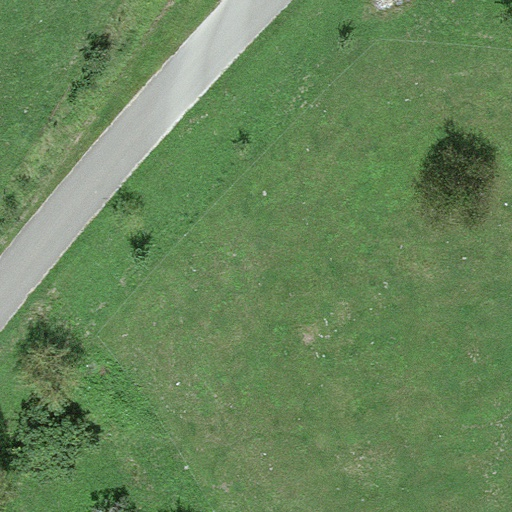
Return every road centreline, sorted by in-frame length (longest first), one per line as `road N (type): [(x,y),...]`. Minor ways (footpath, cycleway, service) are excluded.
road 1 (unclassified): [(113,146),(251,0)]
road 2 (tertiary): [(113,146),(0,290)]
